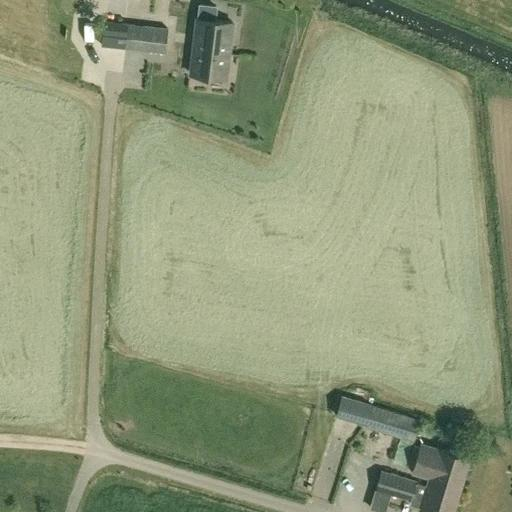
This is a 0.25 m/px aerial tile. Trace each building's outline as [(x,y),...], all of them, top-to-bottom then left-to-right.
[(230,77),(237,22),(216,19),(217,5),(203,4),(194,73),(230,77)] [(125,48),(128,22),(104,20),(101,45),(125,48)] [(125,48),(165,53),(168,28),(128,22),(125,48)] [(341,395),(335,414),(367,424),(367,426),(414,440),(420,420),(341,395)] [(346,420),(324,501),(342,506),(365,426),(346,420)] [(382,471),(377,489),(412,500),(411,504),(437,511),(453,511),(471,459),(421,444),(412,472),(429,477),(426,485),(382,471)]
